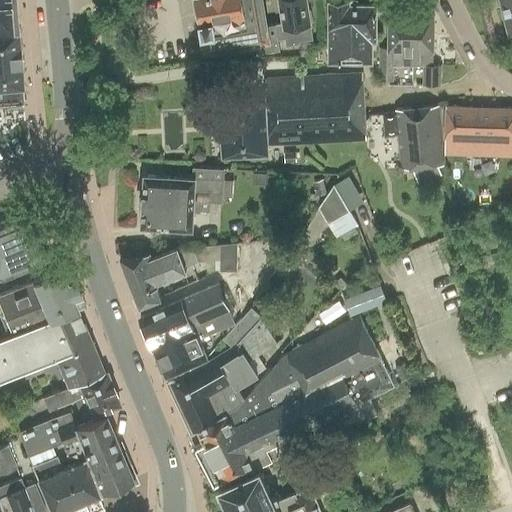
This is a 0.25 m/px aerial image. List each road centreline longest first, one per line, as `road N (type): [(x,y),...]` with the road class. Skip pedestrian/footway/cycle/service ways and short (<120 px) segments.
road 1 (primary): [(173,511),(163,446),(87,246),(69,149)]
road 2 (primary): [(69,149),(56,0)]
